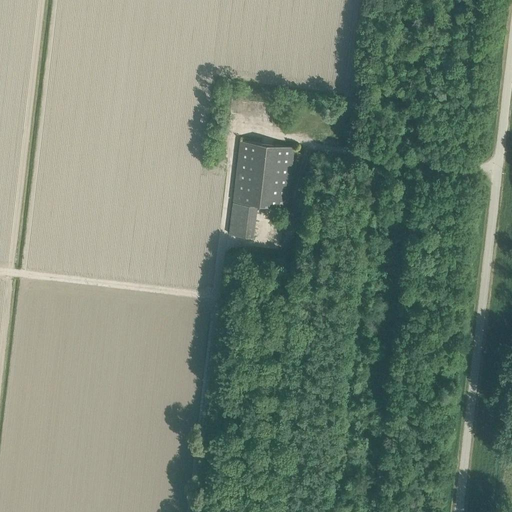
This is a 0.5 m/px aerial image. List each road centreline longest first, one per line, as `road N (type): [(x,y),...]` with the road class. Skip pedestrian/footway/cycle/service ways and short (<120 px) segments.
road 1 (unclassified): [(458,511),(511,39)]
road 2 (track): [(212,295),(0,270)]
